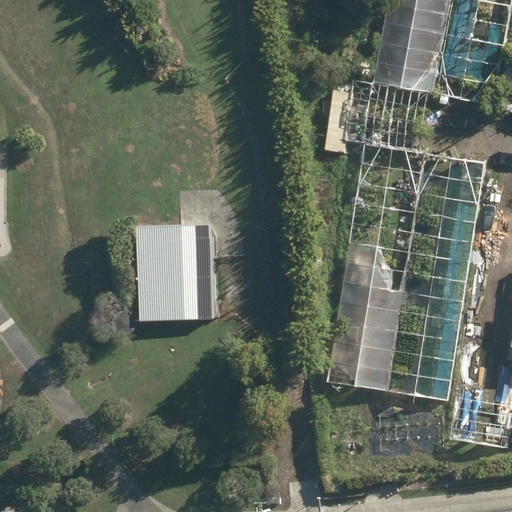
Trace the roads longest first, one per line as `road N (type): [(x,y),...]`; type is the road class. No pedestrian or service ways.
road 1 (track): [(307,511),(279,238)]
road 2 (track): [(150,511),(0,318)]
road 3 (track): [(511,497),(380,511)]
